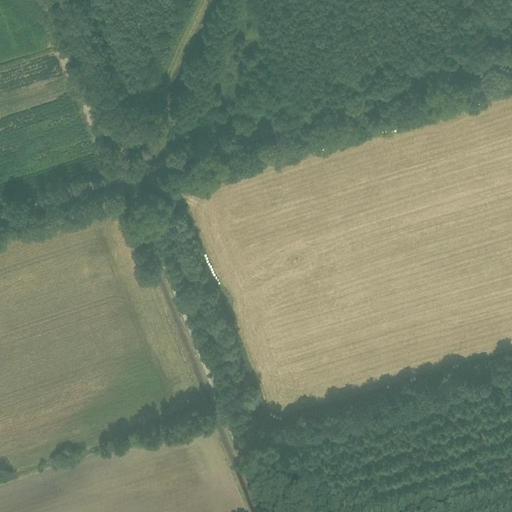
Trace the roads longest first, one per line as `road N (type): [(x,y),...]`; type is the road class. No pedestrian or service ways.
road 1 (track): [(269,511),(62,0)]
road 2 (unclassified): [(0,213),(511,54)]
